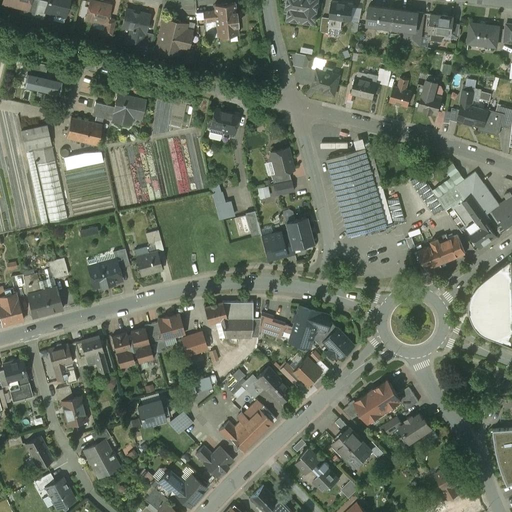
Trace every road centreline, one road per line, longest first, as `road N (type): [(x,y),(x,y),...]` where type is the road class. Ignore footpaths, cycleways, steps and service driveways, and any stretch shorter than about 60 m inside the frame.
road 1 (residential): [(292,105),(0,36)]
road 2 (residential): [(29,328),(223,282),(321,290)]
road 3 (residential): [(388,342),(205,511)]
road 4 (residential): [(511,166),(292,105)]
road 5 (unknown): [(93,311),(132,441),(185,511)]
road 6 (residential): [(114,511),(92,492),(53,421),(29,328)]
road 7 (residential): [(292,105),(323,196),(328,252),(321,290)]
road 8 (residential): [(418,352),(501,511)]
